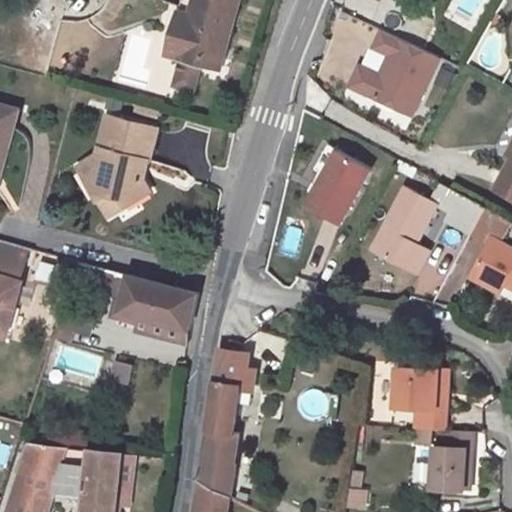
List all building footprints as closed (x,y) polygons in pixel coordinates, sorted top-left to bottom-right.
[(196,0),(193,15),(187,35),(174,31),(168,54),(203,63),(205,53),(226,59),(241,0),(196,0)] [(187,35),(193,15),(179,11),(174,31),(187,35)] [(418,117),(441,54),(376,30),(369,49),(384,54),(378,70),(355,62),(345,90),(418,117)] [(226,59),(205,53),(203,63),(223,69),(226,59)] [(136,111),(158,117),(159,109),(138,103),(136,111)] [(18,109),(0,104),(0,152),(3,142),(9,143),(18,109)] [(80,166),(110,214),(151,190),(136,166),(138,158),(149,161),(157,128),(109,115),(99,154),(80,166)] [(335,148),(321,172),(326,176),(341,151),(335,148)] [(340,225),(373,170),(341,151),(326,176),(308,205),(340,225)] [(511,194),(511,159),(497,187),(511,194)] [(449,203),(457,189),(445,184),(438,197),(449,203)] [(409,188),(373,250),(420,276),(433,254),(420,245),(443,208),(409,188)] [(454,219),(479,234),(491,212),(493,209),(457,189),(449,203),(460,209),(454,219)] [(476,279),(504,295),(508,287),(511,289),(511,246),(507,244),(511,234),(511,223),(491,212),(479,234),(477,239),(490,246),(494,241),(497,242),(476,279)] [(0,244),(27,252),(29,246),(0,238),(0,244)] [(0,336),(7,338),(23,280),(21,278),(27,252),(0,244),(0,336)] [(123,300),(121,310),(140,315),(152,318),(192,328),(201,293),(81,261),(72,287),(123,300)] [(65,330),(90,334),(94,314),(69,310),(65,330)] [(137,329),(148,332),(152,318),(140,315),(137,329)] [(226,492),(246,353),(220,349),(202,480),(226,492)] [(116,378),(132,381),(135,365),(119,362),(116,378)] [(438,410),(440,371),(398,369),(395,410),(417,412),(416,431),(438,432),(447,432),(448,410),(438,410)] [(448,410),(450,372),(440,371),(438,410),(448,410)] [(92,430),(57,426),(55,440),(90,444),(92,430)] [(463,491),(467,449),(473,450),(474,434),(447,432),(438,432),(437,448),(434,448),(431,489),(463,491)] [(117,511),(119,502),(124,452),(32,442),(9,511),(48,511),(56,485),(88,490),(85,511),(117,511)] [(467,449),(463,491),(470,492),(473,450),(467,449)] [(132,504),(138,453),(124,452),(119,502),(132,504)] [(229,511),(232,496),(226,492),(202,480),(196,511),(229,511)] [(351,490),(349,507),(365,509),(367,492),(351,490)]
